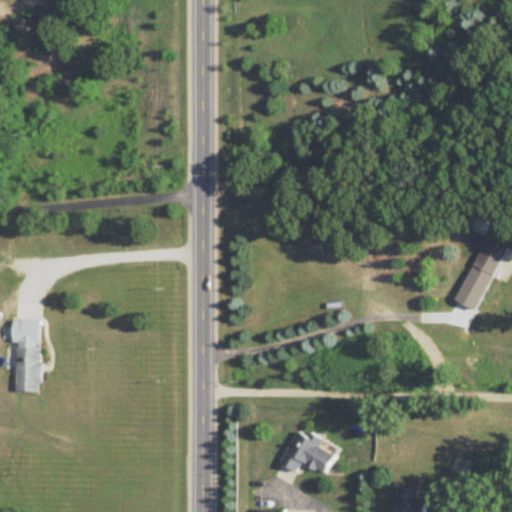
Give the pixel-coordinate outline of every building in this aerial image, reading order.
[(486,233),(493,219),(476,211),(470,225),(486,233)] [(459,303),(480,312),(508,248),(487,239),(459,303)] [(43,349),(19,349),(19,393),(43,393),(43,349)] [(328,476),(338,456),(322,448),(325,444),(300,432),(283,466),(300,473),(304,464),(328,476)] [(427,511),(428,500),(421,500),(422,491),(400,490),(397,511),(427,511)]
